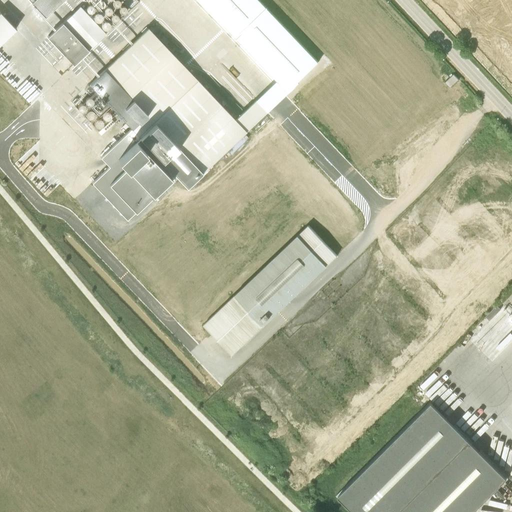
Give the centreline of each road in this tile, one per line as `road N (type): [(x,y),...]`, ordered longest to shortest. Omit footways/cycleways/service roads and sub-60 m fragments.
road 1 (unclassified): [(404,0),(511,114)]
road 2 (unknown): [(62,88),(158,11)]
